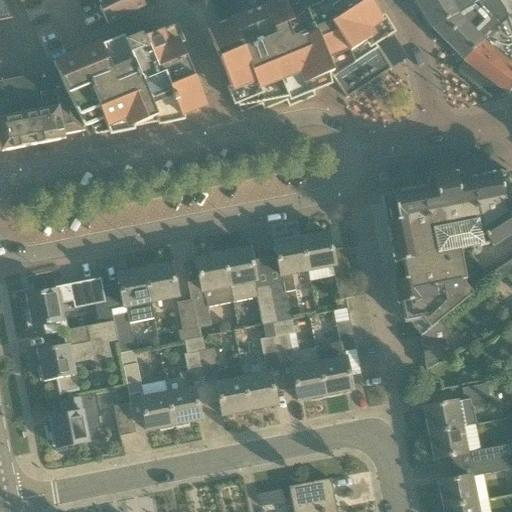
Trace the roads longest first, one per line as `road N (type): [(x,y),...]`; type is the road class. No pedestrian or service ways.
road 1 (residential): [(8,505),(358,434),(378,441),(388,460),(399,511)]
road 2 (residential): [(0,249),(31,257),(322,199),(347,184),(353,149)]
road 3 (residential): [(353,149),(339,127),(310,117),(0,183)]
road 4 (unclassified): [(439,136),(427,76),(381,0)]
